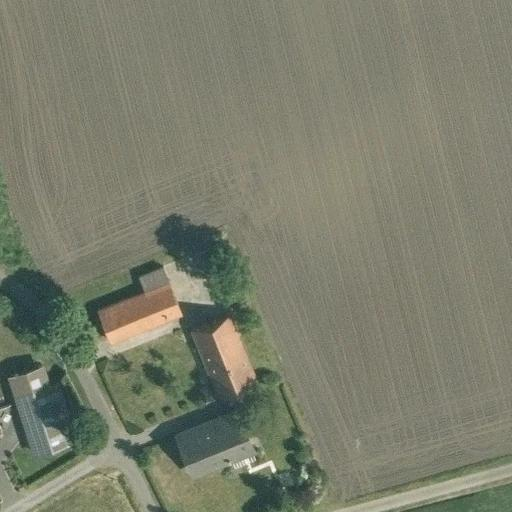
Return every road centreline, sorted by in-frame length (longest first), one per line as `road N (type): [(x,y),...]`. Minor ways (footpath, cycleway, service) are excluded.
road 1 (unclassified): [(312,511),(511,465)]
road 2 (unclassified): [(0,274),(46,301),(111,432)]
road 3 (unclassified): [(0,503),(111,432)]
